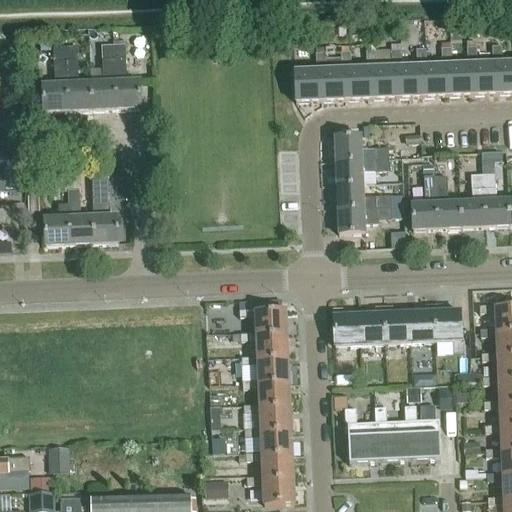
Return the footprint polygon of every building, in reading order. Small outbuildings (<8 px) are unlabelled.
[(126,48),(114,49),(117,115),(141,114),(140,85),(127,85),(126,48)] [(117,115),(114,49),(102,50),(103,86),(92,87),(93,116),(117,115)] [(77,50),(66,51),(69,117),(93,116),(92,87),(79,87),(77,50)] [(493,68),(498,68),(499,99),(511,98),(511,67),(503,68),(502,50),(493,50),(493,68)] [(69,117),(66,51),(54,51),(56,88),(43,89),(44,118),(69,117)] [(473,69),(474,100),(499,99),(498,68),(493,68),(477,69),(477,51),(467,51),(468,69),(473,69)] [(442,52),(443,70),(447,70),(448,101),(474,100),(473,69),(468,69),(452,70),(451,52),(442,52)] [(418,71),(422,71),(423,102),(448,101),(447,70),(443,70),(427,71),(426,53),(417,53),(418,71)] [(393,72),(396,72),(398,103),(423,102),(422,71),(418,71),(402,72),(401,54),(392,54),(393,72)] [(367,73),(371,73),(372,104),(398,103),(396,72),(393,72),(376,73),(376,55),(370,55),(366,55),(367,73)] [(342,74),(346,74),(347,105),(372,104),(371,73),(367,73),(351,74),(351,56),(341,56),(342,74)] [(317,75),(320,75),(322,106),(347,105),(346,74),(342,74),(326,75),(325,57),(320,57),(316,57),(317,75)] [(317,75),(295,76),(296,107),(322,106),(320,75),(317,75)] [(407,148),(420,147),(420,138),(406,139),(407,148)] [(415,151),(389,152),(374,152),(374,153),(362,154),(362,141),(335,142),(336,166),(363,165),(374,164),(389,164),(389,163),(402,162),(402,163),(416,163),(415,151)] [(389,164),(374,164),(375,176),(390,176),(389,164)] [(363,165),(336,166),(337,191),(364,189),(363,165)] [(15,172),(4,172),(5,191),(16,191),(15,172)] [(460,206),(461,233),(485,232),(483,179),(472,180),(473,206),(460,206)] [(495,179),(483,179),(485,232),(510,231),(508,204),(496,205),(495,179)] [(68,195),(67,180),(56,181),(56,196),(68,195)] [(69,208),(71,251),(94,250),(93,221),(81,221),(79,180),(67,180),(68,195),(69,208)] [(118,220),(109,220),(108,180),(92,181),(94,221),(93,221),(94,250),(119,249),(118,220)] [(435,181),(436,196),(436,208),(437,234),(461,233),(460,206),(449,207),(447,180),(435,181)] [(364,189),(337,191),(338,214),(365,213),(377,213),(391,212),(391,200),(376,200),(376,201),(364,202),(364,189)] [(29,217),(39,217),(38,195),(28,196),(29,217)] [(22,208),(13,209),(13,219),(22,218),(22,208)] [(71,251),(69,208),(59,208),(60,222),(45,223),(46,252),(71,251)] [(437,234),(436,208),(412,209),(413,236),(437,234)] [(0,220),(12,220),(11,209),(1,210),(1,212),(0,212),(0,220)] [(391,212),(377,213),(377,224),(392,224),(391,212)] [(365,213),(338,214),(339,239),(366,238),(365,213)] [(12,220),(0,220),(0,227),(2,228),(2,230),(12,230),(12,220)] [(404,236),(390,236),(391,252),(405,252),(404,236)] [(0,245),(0,257),(12,257),(11,245),(0,245)] [(435,347),(433,308),(425,309),(426,316),(410,317),(411,348),(435,347)] [(443,308),(433,308),(435,347),(462,346),(460,315),(443,316),(443,308)] [(496,317),(496,333),(496,337),(511,336),(511,311),(497,313),(497,309),(480,310),(480,318),(496,317)] [(393,310),(384,311),(385,349),(411,348),(410,317),(393,318),(393,310)] [(385,349),(384,311),(375,311),(376,319),(359,319),(361,351),(385,349)] [(256,341),(288,340),(286,315),(257,316),(256,313),(239,314),(240,322),(256,321),(256,337),(256,341)] [(361,351),(359,319),(343,320),(343,313),(333,313),(334,336),(335,336),(335,352),(361,351)] [(497,341),(497,357),(497,361),(511,360),(511,336),(496,337),(496,333),(481,334),(481,342),(497,341)] [(256,341),(256,337),(240,338),(241,346),(257,345),(257,361),(258,365),(289,364),(288,340),(256,341)] [(498,365),(498,381),(498,385),(511,384),(511,360),(497,361),(497,357),(482,358),(482,366),(498,365)] [(259,389),(290,388),(289,364),(258,365),(257,361),(242,362),(242,370),(258,369),(258,385),(259,389)] [(483,386),(483,382),(483,378),(471,376),(458,377),(458,387),(483,386)] [(498,381),(483,382),(483,386),(483,390),(499,389),(499,405),(500,409),(511,408),(511,384),(498,385),(498,381)] [(291,412),(290,388),(259,389),(258,385),(243,386),(243,394),(259,393),(260,409),(260,413),(291,412)] [(439,390),(440,414),(452,413),(451,390),(439,390)] [(420,392),(406,392),(407,406),(421,405),(420,392)] [(469,396),(456,397),(456,407),(470,406),(469,396)] [(221,399),(211,399),(211,411),(221,411),(222,411),(221,399)] [(348,399),(334,399),(335,412),(348,412),(348,399)] [(500,413),(500,429),(501,433),(511,432),(511,408),(500,409),(499,405),(484,406),(484,414),(500,413)] [(261,437),(292,436),(291,412),(260,413),(260,409),(244,410),(244,418),(260,417),(261,433),(261,437)] [(221,411),(211,411),(212,434),(222,433),(221,411)] [(416,411),(405,411),(405,426),(409,425),(411,466),(441,464),(439,424),(417,425),(416,411)] [(386,412),(375,413),(375,427),(379,427),(381,467),(411,466),(409,425),(405,426),(387,426),(386,412)] [(356,414),(347,414),(349,468),(381,467),(379,427),(375,427),(357,428),(356,414)] [(501,437),(502,453),(502,457),(511,456),(511,432),(501,433),(500,429),(485,430),(485,438),(501,437)] [(293,460),(292,436),(261,437),(261,433),(245,434),(245,442),(261,441),(262,457),(262,461),(293,460)] [(480,445),(466,445),(466,459),(480,458),(480,445)] [(49,452),(49,477),(70,477),(70,452),(49,452)] [(502,461),(503,477),(503,481),(511,480),(511,456),(502,457),(502,453),(486,454),(486,462),(502,461)] [(263,485),(294,484),(293,460),(262,461),(262,457),(246,458),(246,466),(262,465),(263,481),(263,485)] [(0,477),(31,476),(30,461),(0,462),(0,477)] [(477,474),(465,474),(465,483),(477,483),(477,474)] [(503,491),(504,502),(504,505),(511,504),(511,480),(503,481),(503,477),(487,478),(487,486),(495,486),(495,491),(503,491)] [(52,481),(30,482),(31,498),(53,497),(52,481)] [(295,508),(294,484),(263,485),(263,481),(247,482),(247,490),(263,489),(264,510),(295,508)] [(228,485),(205,486),(206,501),(228,500),(228,485)] [(31,498),(29,498),(29,511),(55,511),(55,497),(53,497),(31,498)] [(90,501),(90,511),(191,511),(191,498),(90,501)] [(504,510),(504,511),(511,511),(511,504),(504,505),(504,502),(488,502),(489,510),(504,510)]
